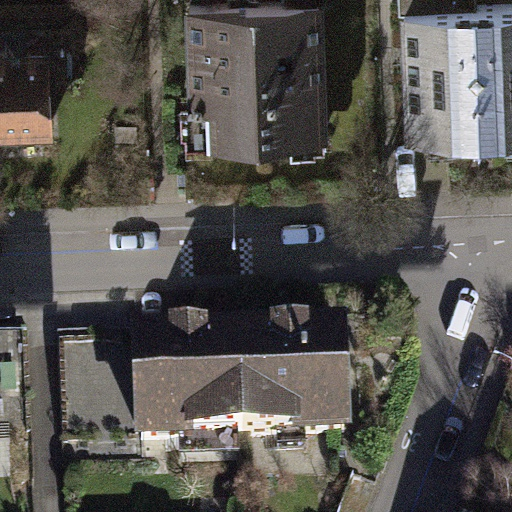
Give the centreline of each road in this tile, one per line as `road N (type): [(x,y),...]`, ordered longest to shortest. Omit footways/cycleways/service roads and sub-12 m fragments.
road 1 (residential): [(0,261),(460,245)]
road 2 (residential): [(395,511),(446,375),(461,304),(460,245)]
